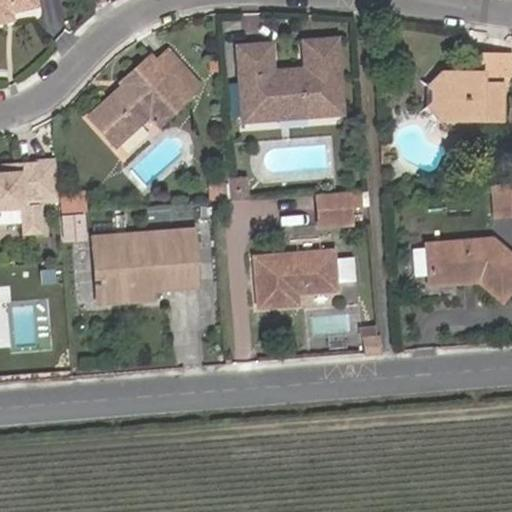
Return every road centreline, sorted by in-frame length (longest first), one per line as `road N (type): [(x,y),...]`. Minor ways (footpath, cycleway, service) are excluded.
road 1 (residential): [(511,367),(0,407)]
road 2 (residential): [(0,114),(44,100),(113,29),(165,0)]
